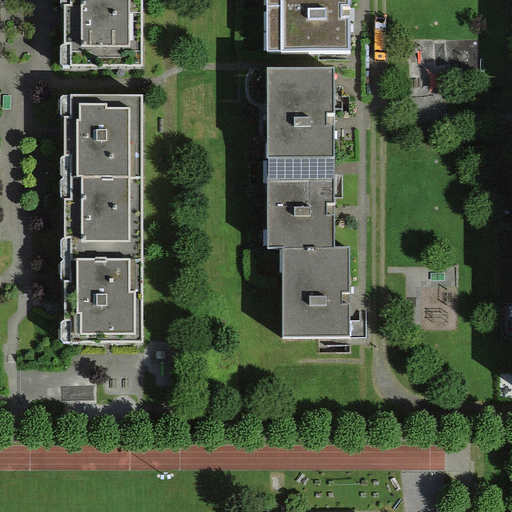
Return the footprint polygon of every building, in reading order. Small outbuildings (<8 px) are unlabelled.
[(142,0),(66,0),(67,65),(142,65),(142,0)] [(350,52),(348,0),(279,0),(281,53),(350,52)] [(333,159),(333,71),(269,72),(269,159),(333,159)] [(140,180),(140,98),(63,99),(63,180),(140,180)] [(334,249),(333,159),(269,159),(269,250),(285,250),(334,249)] [(140,262),(140,180),(63,180),(64,262),(140,262)] [(349,338),(349,249),(334,249),(285,250),(285,338),(349,338)] [(140,344),(140,262),(64,262),(64,344),(140,344)] [(402,443),(399,465),(445,472),(448,449),(402,443)]
